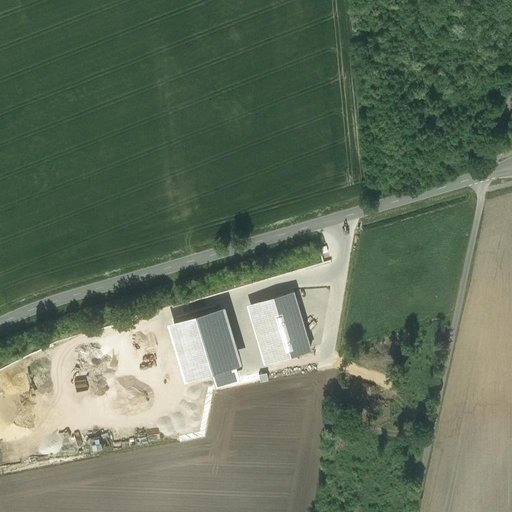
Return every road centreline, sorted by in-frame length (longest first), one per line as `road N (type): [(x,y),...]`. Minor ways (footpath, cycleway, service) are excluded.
road 1 (tertiary): [(0,323),(487,174)]
road 2 (unclassified): [(412,511),(487,174)]
